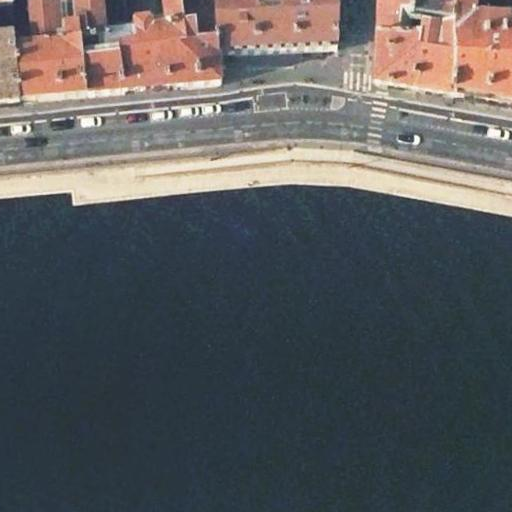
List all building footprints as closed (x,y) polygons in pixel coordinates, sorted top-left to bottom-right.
[(0,0),(0,9),(11,8),(10,0),(0,0)] [(14,43),(20,104),(57,101),(86,98),(81,40),(77,0),(29,0),(33,41),(14,43)] [(103,0),(77,0),(81,40),(108,36),(107,26),(103,0)] [(81,40),(86,98),(219,86),(221,84),(220,56),(219,26),(189,27),(188,0),(160,0),(165,27),(152,29),(151,23),(149,21),(135,23),(133,25),(134,32),(108,36),(81,40)] [(103,0),(107,26),(125,24),(127,22),(123,0),(103,0)] [(188,0),(189,27),(219,26),(217,0),(188,0)] [(217,0),(219,26),(220,56),(259,55),(286,53),(337,51),(338,0),(217,0)] [(377,38),(375,85),(412,91),(419,92),(454,98),(456,15),(456,1),(436,0),(413,0),(410,26),(422,27),(420,39),(408,38),(377,38)] [(378,0),(377,38),(408,38),(410,26),(413,0),(378,0)] [(511,0),(456,0),(456,1),(456,15),(475,16),(476,10),(487,11),(488,0),(511,0)] [(456,15),(454,98),(511,108),(511,18),(475,16),(456,15)] [(0,106),(20,104),(14,43),(14,37),(0,38),(0,106)]
